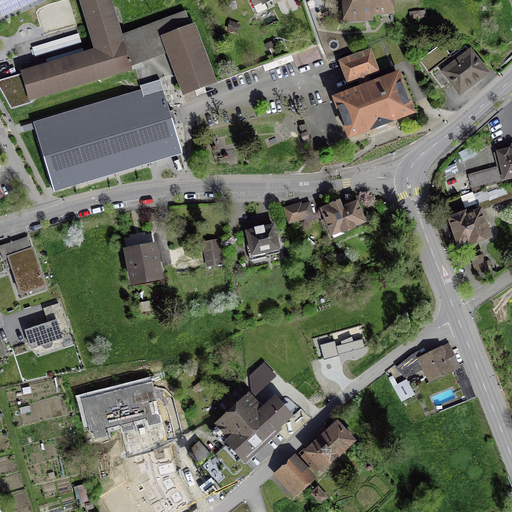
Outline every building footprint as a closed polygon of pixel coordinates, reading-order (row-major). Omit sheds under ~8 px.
[(0,0),(0,16),(32,0),(0,0)] [(185,12),(122,35),(110,0),(79,0),(94,50),(20,72),(21,75),(29,102),(31,102),(133,72),(131,67),(167,54),(161,38),(191,26),(185,12)] [(252,0),(259,13),(283,0),(252,0)] [(388,0),(349,0),(351,16),(389,13),(388,0)] [(423,11),(411,12),(412,23),(424,22),(423,11)] [(191,26),(161,38),(167,54),(184,98),(218,85),(195,25),(191,26)] [(395,40),(383,45),(392,67),(403,62),(395,40)] [(472,50),(446,72),(466,96),(492,73),(472,50)] [(343,65),(350,86),(385,73),(377,53),(343,65)] [(29,102),(21,75),(0,81),(0,89),(11,110),(32,104),(31,102),(29,102)] [(403,77),(339,102),(355,141),(418,116),(403,77)] [(171,115),(160,80),(140,86),(141,90),(33,122),(55,193),(125,172),(183,155),(171,115)] [(471,174),(475,188),(511,177),(511,147),(498,151),(502,165),(471,174)] [(478,205),(449,215),(461,248),(490,238),(478,205)] [(301,207),(290,211),(294,223),(305,219),(301,207)] [(350,208),(331,216),(343,241),(361,233),(359,230),(373,223),(365,207),(352,213),(350,208)] [(278,225),(250,233),(257,258),(285,250),(278,225)] [(30,242),(5,251),(8,260),(13,259),(26,296),(49,288),(37,253),(34,254),(30,242)] [(224,264),(219,244),(206,247),(210,267),(224,264)] [(156,245),(124,251),(131,288),(163,282),(156,245)] [(479,256),(471,259),(477,276),(490,271),(487,263),(482,265),(479,256)] [(493,308),(488,303),(476,312),(477,320),(482,330),(496,323),(492,319),(494,317),(489,311),(493,308)] [(49,324),(25,332),(31,350),(42,347),(43,349),(46,350),(51,349),(53,346),(53,343),(63,340),(60,330),(68,328),(60,304),(44,309),(49,324)] [(320,345),(324,359),(339,356),(338,354),(365,347),(363,339),(353,341),(352,337),(341,341),(342,344),(336,346),(335,341),(320,345)] [(448,345),(400,370),(404,377),(428,365),(437,382),(458,371),(461,369),(448,345)] [(264,363),(246,380),(258,393),(277,376),(264,363)] [(461,369),(458,371),(470,400),(478,397),(466,367),(461,369)] [(396,378),(391,380),(401,400),(414,394),(408,381),(400,385),(396,378)] [(153,382),(81,399),(89,434),(92,433),(161,416),(156,392),(153,382)] [(274,397),(258,412),(275,429),(290,415),(274,397)] [(218,424),(231,438),(258,412),(245,398),(218,424)] [(244,458),(275,429),(258,412),(231,438),(228,441),(244,458)] [(338,422),(305,451),(322,469),(354,440),(338,422)] [(197,441),(186,452),(198,463),(208,452),(197,441)] [(296,453),(274,475),(291,492),(313,471),(296,453)] [(317,487),(309,495),(319,504),(326,497),(317,487)]
